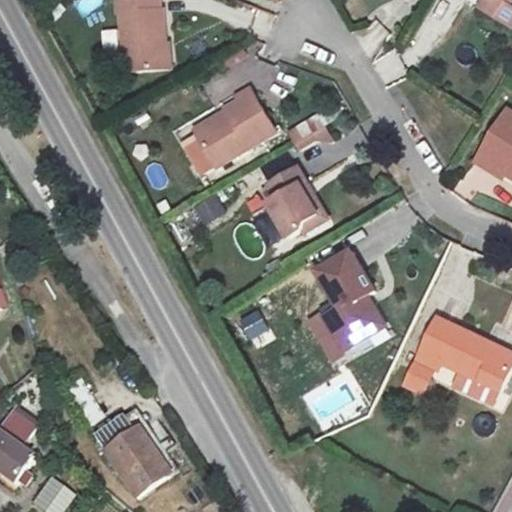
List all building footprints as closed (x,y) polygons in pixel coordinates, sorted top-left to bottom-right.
[(163,7),(162,0),(119,0),(121,12),(124,12),(130,70),(173,66),(166,6),(163,7)] [(223,0),(223,25),(243,25),(243,0),(223,0)] [(479,0),(477,3),(510,23),(511,19),(511,4),(507,1),(507,0),(479,0)] [(394,49),(371,63),(386,88),(409,75),(394,49)] [(198,130),(216,165),(276,129),(253,86),(238,94),(240,97),(226,105),(227,107),(229,111),(198,130)] [(502,173),(504,168),(508,161),(511,163),(511,106),(507,104),(475,156),(502,173)] [(196,126),(198,130),(229,111),(227,107),(196,126)] [(290,132),(295,141),(325,123),(318,112),(300,123),(301,126),(290,132)] [(295,141),(299,147),(315,138),(331,139),(334,138),(325,123),(295,141)] [(296,164),(267,181),(276,195),(268,200),(292,239),(306,229),(307,221),(320,214),(302,184),(307,181),(296,164)] [(320,214),(307,221),(306,229),(307,231),(328,216),(307,181),(302,184),(320,214)] [(221,199),(198,202),(201,220),(224,217),(221,199)] [(352,248),(318,269),(340,305),(331,310),(352,344),(374,330),(371,326),(385,317),(369,292),(376,287),(352,248)] [(331,310),(326,314),(346,348),(352,344),(331,310)] [(460,324),(439,314),(410,378),(426,385),(438,361),(442,363),(445,356),(505,384),(511,368),(511,344),(461,321),(460,324)] [(371,326),(374,330),(388,322),(385,317),(371,326)] [(280,363),(284,344),(263,340),(260,359),(280,363)] [(433,380),(448,387),(456,373),(440,365),(433,380)] [(128,394),(86,417),(124,485),(168,459),(156,437),(166,431),(150,406),(140,412),(128,394)] [(10,408),(6,415),(0,424),(0,477),(12,486),(29,457),(14,448),(30,420),(10,408)] [(41,511),(64,511),(76,495),(49,478),(31,505),(41,511)]
